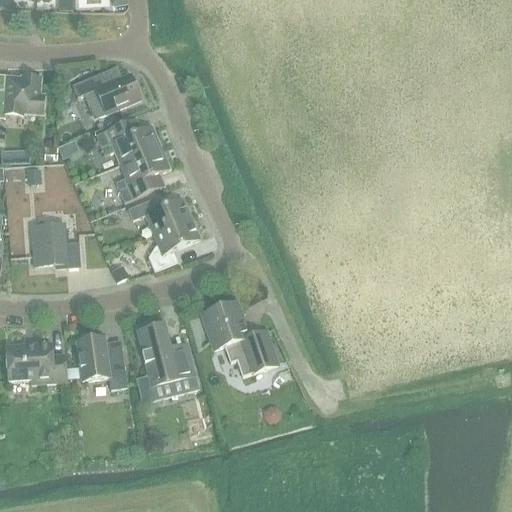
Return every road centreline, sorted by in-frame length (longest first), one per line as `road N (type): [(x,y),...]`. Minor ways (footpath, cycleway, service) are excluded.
road 1 (residential): [(0,302),(95,300),(233,254)]
road 2 (residential): [(233,254),(164,78),(143,49)]
road 3 (unclassified): [(324,401),(254,269),(233,254)]
road 4 (residential): [(143,49),(0,56)]
